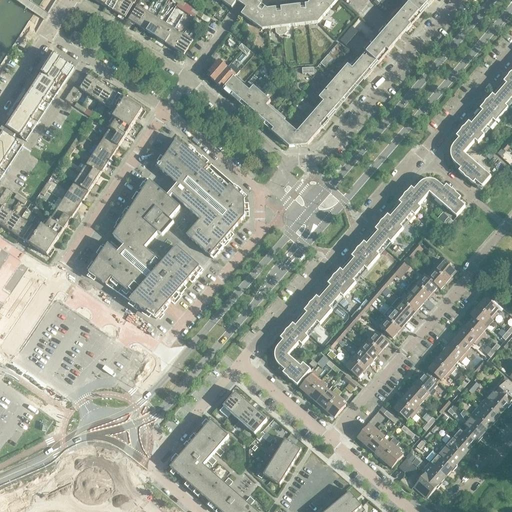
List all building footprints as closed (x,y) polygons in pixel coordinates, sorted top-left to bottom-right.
[(92,0),(102,5),(106,8),(111,0),(92,0)] [(123,0),(111,0),(106,8),(116,14),(123,0)] [(125,19),(134,4),(126,0),(123,0),(116,14),(125,19)] [(246,9),(245,10),(241,16),(250,21),(249,22),(262,31),(268,30),(268,23),(266,9),(261,5),(261,6),(253,0),(218,0),(224,4),(224,3),(232,9),(237,2),(240,5),(246,9)] [(409,0),(387,25),(379,34),(350,68),(348,66),(340,75),(343,77),(329,92),(327,90),(319,99),(322,101),(308,117),(322,129),(330,120),(328,118),(333,112),(335,114),(336,113),(334,111),(338,106),(336,104),(341,98),(344,100),(352,90),(350,88),(356,82),(358,84),(362,79),(364,81),(372,72),(370,70),(376,63),(378,65),(383,59),(381,57),(386,51),(389,53),(402,37),(411,27),(409,25),(415,18),(417,20),(422,15),(420,13),(425,6),(428,8),(434,0),(409,0)] [(312,0),(308,5),(323,18),(332,8),(338,0),(312,0)] [(306,5),(300,6),(291,7),(293,27),(318,24),(323,18),(308,5),(306,6),(306,5)] [(138,6),(128,21),(138,27),(147,12),(138,6)] [(266,9),(268,23),(268,30),(275,29),(276,34),(279,36),(285,35),(287,32),(287,28),(293,27),(291,7),(282,9),(281,8),(279,8),(276,9),(268,10),(266,9)] [(138,27),(147,32),(156,18),(147,12),(138,27)] [(147,32),(156,38),(165,24),(156,18),(147,32)] [(156,38),(165,44),(175,30),(165,24),(156,38)] [(165,44),(175,50),(184,36),(175,30),(165,44)] [(175,50),(184,56),(193,41),(184,36),(175,50)] [(239,49),(237,51),(240,54),(241,52),(242,53),(246,49),(242,45),(238,49),(239,49)] [(57,57),(58,55),(53,51),(3,127),(26,142),(74,69),(57,57)] [(228,69),(219,62),(209,74),(212,77),(210,79),(215,83),(228,69)] [(231,65),(228,69),(215,83),(220,88),(222,85),(225,88),(223,90),(223,91),(236,76),(239,73),(231,65)] [(511,73),(504,83),(497,91),(510,102),(511,99),(511,73)] [(89,96),(98,82),(89,75),(88,77),(85,81),(83,84),(81,88),(79,90),(80,90),(89,96)] [(252,90),(251,89),(236,76),(223,91),(232,98),(234,96),(241,102),(239,104),(240,105),(242,103),(247,107),(249,104),(252,107),(255,110),(253,112),(258,116),(256,119),(257,120),(259,117),(265,123),(263,125),(273,134),(282,123),(284,121),(286,119),(269,105),(271,103),(254,87),(252,90)] [(98,102),(107,88),(98,82),(89,96),(98,102)] [(107,108),(116,93),(107,88),(98,102),(107,108)] [(507,111),(504,108),(510,102),(497,91),(493,96),(480,110),(480,111),(474,118),(486,129),(492,123),(494,125),(507,111)] [(116,114),(125,99),(116,93),(107,108),(116,114)] [(131,129),(143,111),(125,99),(116,114),(113,118),(131,129)] [(284,121),(282,123),(273,134),(289,147),(294,141),(295,142),(295,148),(301,147),(301,141),(308,146),(322,129),(308,117),(300,126),(302,128),(297,134),(284,121)] [(125,138),(131,129),(113,118),(111,122),(114,124),(111,129),(125,138)] [(451,155),(464,154),(475,142),(478,144),(483,138),(481,136),(486,129),(474,118),(469,123),(456,137),(459,140),(454,146),(453,147),(452,148),(452,149),(451,150),(451,151),(451,153),(451,154),(451,155)] [(119,147),(125,138),(111,129),(105,138),(119,147)] [(0,131),(0,181),(23,146),(13,139),(14,137),(5,131),(4,133),(0,131)] [(100,136),(95,144),(99,147),(113,156),(119,147),(105,138),(104,138),(100,136)] [(222,244),(236,228),(245,218),(245,200),(177,141),(158,169),(108,245),(89,274),(156,320),(172,302),(189,282),(192,284),(213,260),(225,247),(222,244)] [(505,152),(510,147),(507,144),(502,149),(505,152)] [(113,156),(99,147),(93,156),(107,165),(113,156)] [(491,178),(464,154),(451,155),(451,156),(451,157),(451,159),(452,160),(453,162),(454,163),(455,164),(461,170),(459,172),(473,185),(476,182),(482,188),(491,178)] [(107,165),(93,156),(87,165),(101,175),(107,165)] [(500,163),(495,158),(490,163),(496,168),(500,163)] [(95,184),(101,175),(87,165),(81,174),(95,184)] [(89,193),(95,184),(81,174),(75,183),(89,193)] [(394,210),(402,217),(406,221),(412,215),(415,217),(421,209),(419,207),(430,194),(429,182),(429,181),(423,182),(419,186),(414,191),(412,189),(399,203),(399,204),(394,210)] [(429,181),(429,182),(430,194),(457,218),(465,207),(459,202),(461,199),(447,186),(444,189),(439,184),(434,181),(429,181)] [(89,193),(75,183),(69,192),(83,202),(89,193)] [(77,211),(83,202),(69,192),(63,201),(77,211)] [(71,220),(77,211),(63,201),(57,210),(71,220)] [(12,213),(3,207),(1,208),(0,210),(0,225),(3,227),(12,213)] [(71,220),(57,210),(51,219),(65,229),(71,220)] [(404,230),(401,227),(406,221),(402,217),(394,210),(388,216),(375,230),(376,231),(370,237),(383,248),(388,242),(391,244),(404,230)] [(12,233),(21,219),(12,213),(3,227),(12,233)] [(442,213),(437,219),(443,223),(448,218),(442,213)] [(445,222),(442,226),(446,230),(449,226),(453,222),(449,218),(445,222)] [(21,239),(30,225),(21,219),(12,233),(21,239)] [(65,229),(51,219),(48,224),(45,222),(42,226),(59,238),(65,229)] [(30,245),(39,231),(30,225),(21,239),(30,245)] [(47,256),(59,238),(42,226),(39,231),(30,245),(47,256)] [(380,257),(377,255),(383,248),(370,237),(365,244),(364,243),(358,250),(352,258),(346,264),(359,275),(365,269),(367,271),(380,257)] [(418,245),(413,251),(417,254),(422,249),(418,245)] [(412,260),(417,254),(413,251),(408,257),(412,260)] [(440,265),(438,263),(433,269),(448,282),(456,273),(443,261),(440,265)] [(403,262),(398,268),(402,271),(407,266),(403,262)] [(340,270),(328,285),(323,292),(335,303),(341,296),(344,299),(356,284),(353,282),(359,275),(346,264),(341,271),(340,270)] [(397,277),(402,271),(398,268),(393,274),(397,277)] [(430,276),(428,279),(438,288),(437,288),(440,291),(448,282),(433,269),(428,274),(430,276)] [(428,279),(425,276),(417,285),(430,296),(437,288),(438,288),(428,279)] [(388,280),(383,285),(387,289),(392,283),(388,280)] [(382,294),(387,289),(383,285),(378,291),(382,294)] [(410,294),(423,305),(430,296),(417,285),(410,294)] [(317,298),(304,312),(305,312),(299,319),(312,330),(317,324),(320,326),(333,311),(330,309),(335,303),(323,292),(317,298)] [(402,302),(415,314),(423,305),(410,294),(402,302)] [(373,297),(368,303),(372,306),(377,300),(373,297)] [(398,299),(391,307),(395,311),(408,322),(415,314),(402,302),(398,299)] [(492,320),(497,315),(496,313),(498,310),(485,299),(478,307),(492,320)] [(367,312),(372,306),(368,303),(363,308),(367,312)] [(483,327),(486,324),(488,326),(492,320),(478,307),(470,316),(473,319),(483,327)] [(387,320),(400,331),(408,322),(395,311),(387,320)] [(293,325),(280,339),(283,342),(278,348),(277,349),(276,350),(276,351),(276,352),(275,353),(275,354),(275,355),(275,357),(289,356),(299,344),(302,346),(309,339),(306,336),(312,330),(299,319),(294,325),(293,325)] [(353,319),(348,325),(352,328),(357,323),(353,319)] [(481,340),(485,335),(484,333),(486,330),(483,327),(473,319),(466,327),(481,340)] [(379,328),(393,340),(400,331),(387,320),(379,328)] [(348,334),(352,328),(348,325),(344,330),(348,334)] [(471,347),(474,344),(476,346),(481,340),(466,327),(458,336),(471,347)] [(389,344),(376,333),(368,342),(381,353),(389,344)] [(505,341),(510,336),(507,333),(502,338),(505,341)] [(338,336),(333,342),(337,345),(342,340),(338,336)] [(465,357),(470,352),(469,350),(471,347),(458,336),(451,344),(465,357)] [(333,351),(337,345),(333,342),(329,348),(333,351)] [(360,350),(373,362),(381,353),(368,342),(360,350)] [(322,344),(317,349),(323,354),(328,349),(322,344)] [(456,364),(459,361),(461,363),(465,357),(451,344),(443,353),(456,364)] [(497,345),(492,350),(495,353),(500,347),(497,345)] [(353,359),(366,370),(373,362),(360,350),(353,359)] [(490,358),(495,353),(492,350),(487,356),(490,358)] [(450,375),(455,369),(454,367),(456,364),(443,353),(435,362),(450,375)] [(283,374),(297,387),(311,371),(303,365),(301,367),(289,356),(275,357),(275,358),(275,359),(275,360),(276,361),(276,362),(276,363),(277,364),(278,365),(279,366),(285,372),(283,374)] [(345,368),(358,379),(366,370),(353,359),(345,368)] [(332,370),(335,367),(329,362),(327,365),(332,370)] [(428,370),(441,382),(444,379),(446,380),(450,375),(435,362),(428,370)] [(482,362),(477,367),(480,370),(485,365),(482,362)] [(335,367),(332,370),(338,375),(340,372),(335,367)] [(475,376),(480,370),(477,367),(472,373),(475,376)] [(434,390),(437,386),(424,375),(416,384),(431,397),(436,391),(434,390)] [(322,382),(316,377),(314,379),(311,376),(300,389),(309,397),(322,382)] [(352,381),(346,377),(343,380),(349,385),(352,381)] [(500,383),(493,391),(496,393),(509,405),(511,401),(511,384),(507,380),(504,378),(500,383)] [(466,379),(462,385),(465,388),(470,382),(466,379)] [(357,386),(352,381),(349,385),(354,390),(357,386)] [(309,397),(317,404),(329,391),(325,388),(327,387),(322,382),(309,397)] [(470,387),(475,391),(479,386),(474,382),(470,387)] [(426,402),(431,397),(416,384),(409,392),(422,404),(425,401),(426,402)] [(460,393),(465,388),(462,385),(457,390),(460,393)] [(468,389),(467,390),(472,395),(473,393),(475,391),(470,387),(468,389)] [(339,397),(342,394),(336,389),(331,394),(329,391),(317,404),(326,412),(339,397)] [(496,393),(493,391),(485,400),(501,414),(509,405),(496,393)] [(419,407),(422,404),(409,392),(401,401),(416,414),(421,408),(419,407)] [(231,414),(244,400),(236,393),(223,407),(231,414)] [(326,412),(334,419),(346,406),(343,403),(344,402),(339,397),(326,412)] [(231,414),(239,421),(252,407),(244,400),(231,414)] [(501,414),(485,400),(478,408),(494,423),(501,414)] [(411,420),(416,414),(401,401),(394,410),(407,421),(410,418),(411,420)] [(447,401),(442,407),(446,410),(450,404),(447,401)] [(239,421),(247,428),(259,414),(252,407),(239,421)] [(441,415),(446,410),(442,407),(437,412),(441,415)] [(494,423),(478,408),(470,417),(486,431),(494,423)] [(467,430),(465,433),(460,429),(452,438),(468,452),(486,431),(470,417),(464,411),(460,415),(465,423),(463,426),(467,430)] [(259,414),(247,428),(255,435),(258,437),(259,436),(261,433),(258,431),(267,421),(259,414)] [(392,416),(389,420),(395,425),(398,421),(392,416)] [(432,419),(427,424),(431,427),(436,421),(432,419)] [(211,421),(180,458),(170,468),(220,511),(256,511),(250,506),(255,501),(250,497),(246,502),(229,488),(233,483),(228,479),(224,484),(204,466),(208,462),(213,466),(217,462),(212,457),(215,453),(220,457),(224,453),(219,448),(229,437),(212,422),(211,421)] [(426,432),(431,427),(427,424),(423,430),(426,432)] [(437,424),(431,432),(434,434),(440,427),(437,424)] [(366,446),(379,432),(373,427),(372,429),(368,426),(357,439),(366,446)] [(401,430),(406,435),(409,431),(404,427),(401,430)] [(415,436),(409,431),(406,435),(412,439),(415,436)] [(366,446),(375,454),(386,441),(383,438),(384,437),(379,432),(366,446)] [(433,436),(430,433),(425,438),(428,441),(433,436)] [(282,438),(276,447),(296,460),(302,451),(282,438)] [(445,446),(461,460),(468,452),(452,438),(445,446)] [(396,447),(398,444),(393,439),(389,444),(386,441),(375,454),(383,461),(396,447)] [(422,442),(417,447),(421,450),(425,445),(422,442)] [(437,455),(454,469),(461,460),(445,446),(437,455)] [(276,447),(271,456),(291,468),(296,460),(276,447)] [(383,461),(392,469),(403,456),(400,453),(402,452),(396,447),(383,461)] [(410,454),(406,458),(407,459),(412,463),(415,458),(410,454)] [(430,463),(446,478),(454,469),(437,455),(430,463)] [(271,456),(265,465),(285,477),(291,468),(271,456)] [(404,474),(413,464),(412,464),(412,463),(407,459),(399,469),(404,474)] [(425,475),(425,474),(439,486),(446,478),(430,463),(422,472),(425,475)] [(265,465),(258,477),(262,479),(263,476),(280,486),(285,477),(265,465)] [(439,486),(425,474),(425,475),(413,488),(427,500),(439,486)] [(350,493),(342,499),(352,511),(364,511),(365,511),(350,493)] [(352,511),(342,499),(334,506),(338,511),(352,511)]
